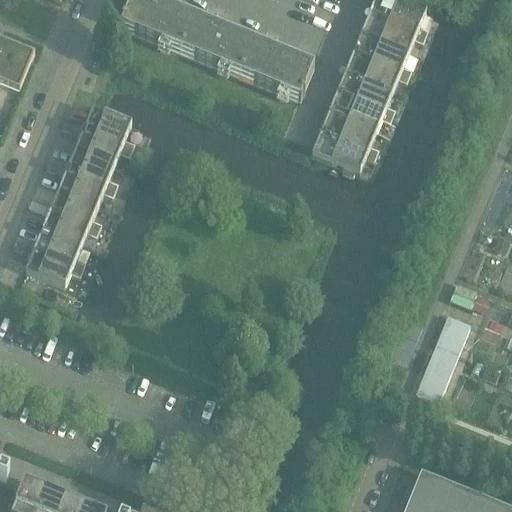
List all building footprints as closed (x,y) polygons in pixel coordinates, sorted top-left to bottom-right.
[(195,24),(190,22),(135,0),(133,0),(123,25),(122,24),(121,27),(122,28),(120,33),(181,59),(195,24)] [(419,33),(422,28),(426,19),(379,0),(377,0),(369,20),(425,43),(428,37),(419,33)] [(369,20),(361,40),(409,60),(414,46),(422,49),(425,43),(369,20)] [(254,49),(250,47),(195,24),(181,59),(240,83),(254,49)] [(409,60),(361,40),(352,60),(409,83),(411,77),(403,73),(409,60)] [(0,44),(0,82),(13,50),(0,44)] [(303,98),(306,91),(314,73),(254,49),(240,83),(300,107),(302,102),(303,102),(304,99),(303,98)] [(34,59),(13,50),(0,82),(0,88),(19,96),(34,59)] [(352,60),(344,80),(392,100),(398,86),(406,89),(409,83),(352,60)] [(392,100),(344,80),(336,100),(392,123),(395,117),(387,113),(392,100)] [(336,100),(328,120),(376,140),(382,126),(390,129),(392,123),(336,100)] [(91,116),(84,133),(83,137),(131,157),(134,151),(124,147),(131,133),(126,131),(127,127),(116,122),(115,126),(100,120),(91,116)] [(320,140),(376,163),(378,157),(370,153),(376,140),(328,120),(320,140)] [(74,129),(64,125),(61,133),(71,137),(74,129)] [(81,141),(83,137),(84,133),(74,129),(71,137),(81,141)] [(83,137),(81,141),(74,157),(114,174),(119,160),(129,164),(131,157),(83,137)] [(315,153),(311,161),(322,165),(359,181),(365,166),(373,169),(376,163),(320,140),(315,153)] [(74,157),(68,173),(66,177),(115,197),(117,191),(108,187),(114,174),(74,157)] [(58,169),(48,165),(44,173),(54,177),(58,169)] [(65,181),(66,177),(68,173),(58,169),(54,177),(65,181)] [(66,177),(65,181),(58,197),(97,213),(103,200),(112,204),(115,197),(66,177)] [(58,197),(51,213),(50,217),(98,237),(101,231),(92,227),(97,213),(58,197)] [(28,213),(38,217),(41,209),(31,205),(28,213)] [(48,221),(50,217),(51,213),(41,209),(38,217),(48,221)] [(511,211),(503,230),(511,233),(511,211)] [(50,217),(48,221),(42,237),(81,253),(86,240),(96,244),(98,237),(50,217)] [(42,237),(35,253),(33,257),(82,277),(85,271),(75,267),(81,253),(42,237)] [(511,245),(497,239),(492,253),(506,259),(511,245)] [(25,249),(15,245),(11,253),(22,257),(25,249)] [(32,261),(33,257),(35,253),(25,249),(22,257),(32,261)] [(33,257),(32,261),(25,278),(64,295),(70,280),(79,284),(82,277),(33,257)] [(457,291),(450,308),(471,316),(472,315),(483,320),(489,305),(477,300),(478,299),(457,291)] [(470,331),(447,322),(416,400),(438,409),(470,331)] [(495,353),(490,365),(503,370),(508,358),(495,353)] [(487,373),(483,384),(496,389),(500,378),(487,373)] [(0,487),(5,490),(9,480),(3,478),(6,469),(0,466),(0,487)] [(499,511),(421,480),(407,511),(499,511)] [(37,511),(45,494),(24,485),(13,511),(37,511)] [(60,511),(65,502),(45,494),(37,511),(60,511)] [(84,511),(85,510),(65,502),(60,511),(84,511)]
